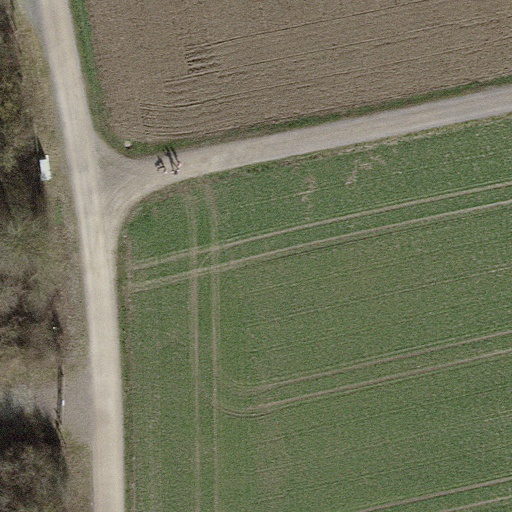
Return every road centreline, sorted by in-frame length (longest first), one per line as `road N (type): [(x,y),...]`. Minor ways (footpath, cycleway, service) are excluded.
road 1 (track): [(55,0),(94,184),(112,511)]
road 2 (track): [(511,96),(94,184)]
